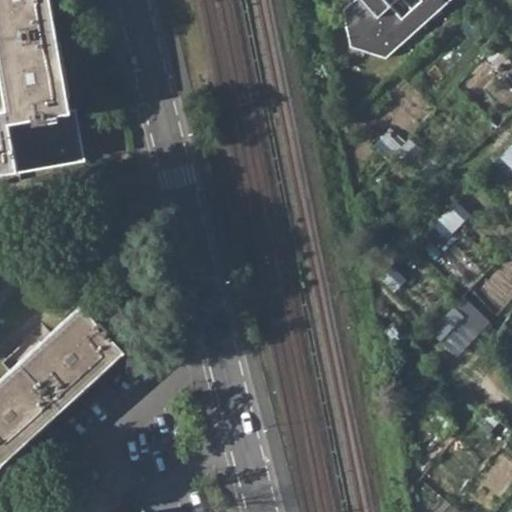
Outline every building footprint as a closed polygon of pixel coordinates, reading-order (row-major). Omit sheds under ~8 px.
[(0,169),(12,168),(13,172),(81,161),(73,108),(68,109),(48,0),(0,0),(0,89),(3,105),(0,105),(0,169)] [(449,0),(352,0),(342,9),(350,46),(385,57),(449,0)] [(511,276),(495,293),(511,308),(511,276)] [(0,460),(120,348),(104,332),(107,330),(96,317),(93,320),(78,303),(0,376),(0,460)] [(427,331),(482,381),(498,362),(460,329),(456,332),(440,319),(427,331)] [(388,356),(391,371),(403,369),(400,354),(388,356)] [(471,412),(491,429),(501,418),(480,401),(471,412)] [(422,428),(431,439),(452,423),(443,412),(422,428)] [(415,504),(416,511),(438,511),(435,499),(415,504)]
